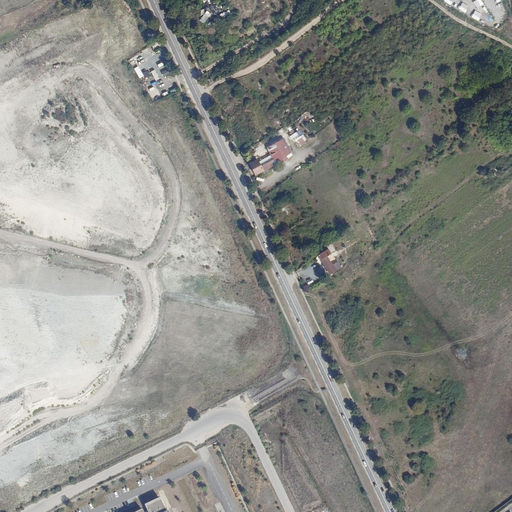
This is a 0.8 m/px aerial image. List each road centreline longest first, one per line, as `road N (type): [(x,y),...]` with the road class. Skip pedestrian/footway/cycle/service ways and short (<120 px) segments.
road 1 (primary): [(152,0),(389,511)]
road 2 (unclassified): [(34,511),(194,431)]
road 3 (track): [(339,0),(197,95)]
road 4 (unclassified): [(289,511),(243,419),(225,416),(194,431)]
road 5 (track): [(360,276),(402,229),(474,172)]
